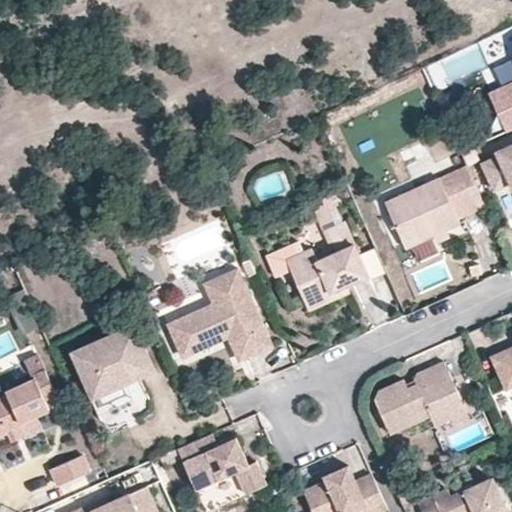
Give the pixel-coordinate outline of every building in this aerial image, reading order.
[(511,88),(490,97),(508,132),(511,130),(511,88)] [(511,144),(494,153),(496,157),(479,165),(493,193),(509,185),(511,186),(511,144)] [(481,205),(462,164),(434,176),(381,200),(403,246),(456,222),(453,217),(481,205)] [(323,227),(335,251),(314,260),(309,248),(283,259),(306,307),(331,297),(328,290),(341,285),(365,275),(339,220),(323,227)] [(166,326),(179,354),(231,331),(246,359),(273,347),(237,269),(201,286),(210,305),(166,326)] [(328,290),(331,297),(343,292),(341,285),(328,290)] [(72,362),(90,401),(137,378),(152,372),(130,324),(104,337),(108,346),(72,362)] [(182,361),(228,339),(239,362),(246,359),(231,331),(179,354),(182,361)] [(68,353),(72,362),(108,346),(104,337),(68,353)] [(511,348),(490,358),(506,391),(511,388),(511,348)] [(413,383),(415,387),(408,390),(406,388),(406,386),(403,381),(378,391),(374,401),(389,435),(429,416),(434,427),(452,419),(467,413),(457,389),(444,362),(416,375),(413,383)] [(31,380),(3,394),(4,397),(0,398),(0,436),(5,434),(20,427),(19,424),(33,417),(47,411),(43,401),(40,396),(51,390),(41,372),(30,378),(31,380)] [(146,399),(137,378),(90,401),(98,419),(99,420),(110,427),(118,428),(142,418),(147,410),(146,399)] [(54,396),(51,390),(40,396),(43,401),(54,396)] [(452,419),(455,425),(470,419),(467,413),(452,419)] [(5,434),(9,442),(38,428),(33,417),(19,424),(20,427),(5,434)] [(247,465),(234,439),(217,447),(211,433),(176,449),(189,478),(202,472),(208,483),(234,471),(245,496),(264,487),(252,462),(247,465)] [(88,472),(80,456),(50,470),(58,486),(88,472)] [(311,511),(345,511),(364,504),(367,511),(374,511),(386,507),(371,472),(355,479),(347,463),(323,474),(325,480),(328,484),(326,484),(321,485),(319,485),(315,484),(301,491),(311,511)] [(202,472),(189,478),(195,490),(208,483),(202,472)] [(459,511),(461,511),(460,511),(474,511),(478,511),(508,511),(493,478),(456,494),(452,487),(417,503),(421,511),(459,511)] [(156,511),(143,484),(107,502),(89,511),(86,504),(68,511),(156,511)] [(412,507),(406,492),(397,495),(404,510),(412,507)] [(107,502),(103,495),(86,504),(89,511),(107,502)]
